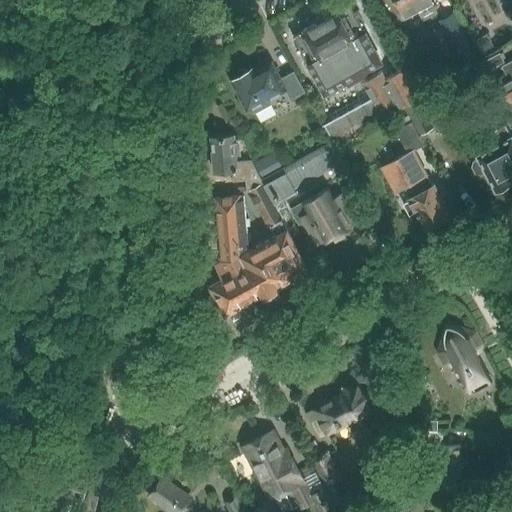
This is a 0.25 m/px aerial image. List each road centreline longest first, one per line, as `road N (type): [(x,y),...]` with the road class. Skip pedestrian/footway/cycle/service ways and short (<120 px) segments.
road 1 (residential): [(108,449),(176,37)]
road 2 (residential): [(108,449),(455,265)]
